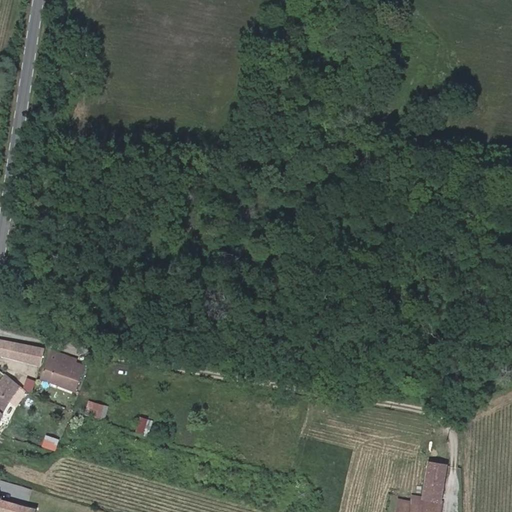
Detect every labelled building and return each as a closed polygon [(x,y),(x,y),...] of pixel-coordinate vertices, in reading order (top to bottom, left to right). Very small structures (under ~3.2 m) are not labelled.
[(0,339),(0,354),(40,367),(46,350),(0,339)] [(77,363),(51,353),(41,381),(76,393),(85,370),(76,366),(77,363)] [(0,361),(0,371),(5,376),(9,366),(0,361)] [(19,386),(5,376),(0,383),(0,427),(7,403),(19,386)] [(34,396),(39,383),(31,380),(27,391),(34,396)] [(90,403),(86,415),(106,421),(109,409),(90,403)] [(134,419),(130,433),(137,436),(141,421),(134,419)] [(146,423),(141,421),(137,436),(141,437),(146,423)] [(43,445),(56,450),(60,439),(46,434),(43,445)] [(401,499),(400,502),(398,511),(438,511),(441,502),(439,502),(445,467),(428,464),(421,498),(412,497),(412,500),(401,499)] [(398,511),(400,502),(389,499),(385,511),(398,511)] [(17,511),(19,508),(0,501),(0,511),(17,511)]
